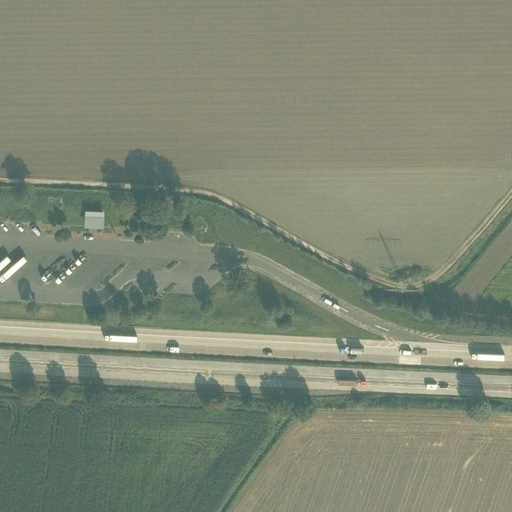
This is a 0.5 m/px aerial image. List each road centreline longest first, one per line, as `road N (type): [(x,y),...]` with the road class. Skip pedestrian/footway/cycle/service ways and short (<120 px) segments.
road 1 (track): [(0,179),(208,192),(359,273),(404,288),(448,269),(511,193)]
road 2 (motorway): [(0,356),(511,384)]
road 3 (motorway): [(511,360),(0,333)]
